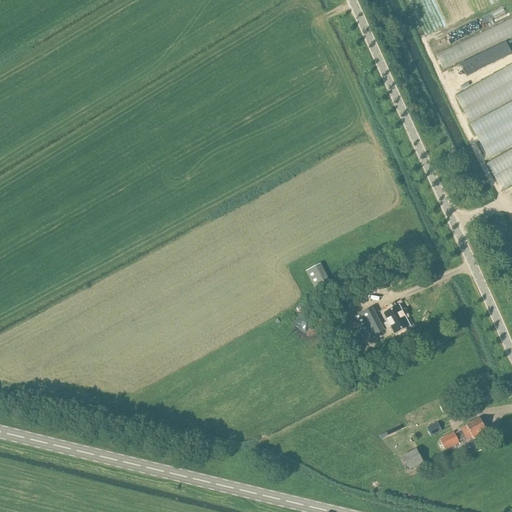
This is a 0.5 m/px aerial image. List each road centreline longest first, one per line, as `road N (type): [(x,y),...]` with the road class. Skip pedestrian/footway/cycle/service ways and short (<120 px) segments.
road 1 (unclassified): [(511,353),(353,0)]
road 2 (secondary): [(332,511),(0,431)]
